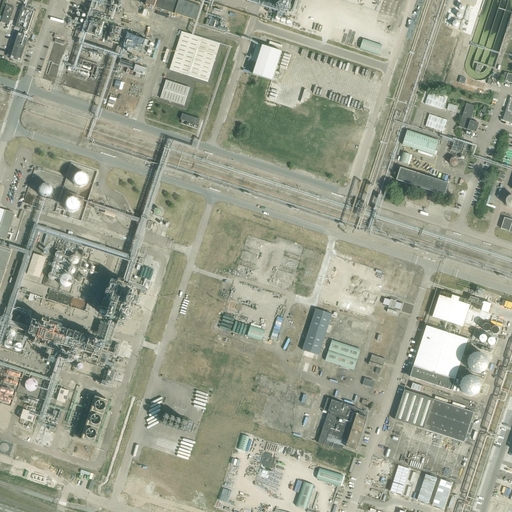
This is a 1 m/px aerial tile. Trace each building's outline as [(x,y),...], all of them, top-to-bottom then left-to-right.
[(19,62),(26,43),(28,44),(29,41),(27,40),(28,36),(27,36),(28,32),(36,10),(28,7),(28,5),(29,5),(31,0),(13,0),(25,4),(25,6),(22,5),(15,27),(20,29),(19,33),(18,33),(9,58),(19,62)] [(196,20),(200,6),(180,0),(147,0),(146,4),(196,20)] [(381,14),(379,21),(384,22),(391,25),(394,15),(399,0),(392,0),(387,16),(381,14)] [(97,10),(91,28),(99,31),(103,21),(114,25),(111,33),(108,31),(106,38),(119,43),(126,22),(113,18),(118,3),(115,2),(110,15),(97,10)] [(13,7),(6,5),(1,22),(8,24),(13,7)] [(220,44),(182,32),(170,70),(208,82),(220,44)] [(155,40),(148,38),(144,52),(155,56),(157,50),(152,49),(155,40)] [(262,47),(253,76),(272,82),(281,53),(262,47)] [(136,64),(134,71),(144,75),(147,68),(136,64)] [(367,82),(370,70),(356,66),(352,77),(367,82)] [(511,83),(511,74),(504,72),(502,80),(511,83)] [(190,88),(166,80),(161,98),(184,106),(190,88)] [(511,102),(506,101),(500,118),(504,120),(507,110),(511,111),(508,121),(511,122),(511,102)] [(459,127),(476,133),(479,123),(471,120),(475,106),(466,103),(459,127)] [(201,119),(182,113),(180,119),(199,125),(201,119)] [(429,115),(426,126),(443,132),(447,120),(429,115)] [(434,156),(439,141),(417,134),(412,149),(434,156)] [(451,147),(463,152),(466,144),(454,139),(451,147)] [(403,152),(400,162),(407,164),(410,155),(403,152)] [(458,161),(457,159),(456,158),(455,157),(454,157),(452,157),(451,157),(450,158),(449,159),(449,161),(449,162),(450,164),(451,165),(452,165),(453,165),(455,165),(456,164),(457,163),(458,161)] [(396,180),(444,196),(448,183),(400,168),(396,180)] [(64,216),(82,221),(86,204),(86,203),(83,200),(77,198),(76,193),(79,193),(80,189),(87,182),(88,179),(88,177),(83,172),(79,171),(74,176),(73,180),(73,183),(77,186),(75,192),(75,194),(74,195),(66,193),(62,206),(59,206),(61,208),(62,211),(61,213),(64,216)] [(39,194),(50,196),(52,185),(40,184),(39,194)] [(0,208),(0,238),(5,240),(14,213),(0,208)] [(162,214),(162,212),(161,211),(160,210),(159,210),(158,209),(156,210),(155,210),(155,211),(154,212),(154,213),(154,215),(155,216),(156,217),(158,218),(159,218),(161,217),(162,215),(162,214)] [(511,220),(505,218),(502,229),(511,231),(511,220)] [(0,285),(11,250),(0,246),(0,285)] [(33,254),(27,274),(39,277),(45,258),(33,254)] [(19,275),(24,277),(27,263),(25,263),(26,258),(23,257),(19,275)] [(80,266),(89,271),(94,263),(90,261),(91,260),(87,257),(85,261),(83,259),(80,266)] [(15,277),(20,262),(16,261),(12,275),(15,277)] [(71,280),(71,279),(71,278),(70,276),(68,275),(67,274),(65,274),(63,275),(62,275),(61,276),(61,277),(60,278),(60,279),(60,280),(60,282),(61,283),(61,284),(63,285),(64,286),(65,286),(67,286),(68,286),(70,284),(71,283),(71,281),(71,280)] [(115,283),(104,314),(129,323),(133,313),(127,310),(134,289),(115,283)] [(50,289),(47,298),(58,302),(60,298),(58,297),(59,293),(50,289)] [(433,318),(464,326),(471,302),(477,304),(476,308),(482,310),(481,311),(489,313),(492,303),(470,297),(470,300),(453,295),(452,299),(439,295),(433,318)] [(384,299),(383,304),(389,306),(388,307),(394,309),(394,308),(400,310),(402,304),(396,302),(396,301),(391,299),(390,300),(384,299)] [(316,309),(302,350),(319,356),(332,314),(316,309)] [(32,319),(26,339),(71,354),(73,348),(95,355),(99,340),(32,319)] [(494,347),(501,327),(479,320),(472,341),(486,346),(487,345),(494,347)] [(250,326),(247,336),(262,341),(265,331),(250,326)] [(451,391),(469,339),(427,326),(410,377),(451,391)] [(12,344),(12,342),(12,341),(11,340),(10,339),(9,338),(8,338),(6,339),(5,340),(4,341),(4,342),(4,343),(5,345),(5,346),(7,346),(8,347),(9,346),(11,346),(11,345),(12,344)] [(360,349),(332,339),(325,360),(354,370),(360,349)] [(386,359),(372,355),(369,365),(382,369),(386,359)] [(483,391),(475,372),(467,376),(465,372),(461,374),(462,378),(458,380),(466,398),(483,391)] [(37,384),(37,383),(36,381),(36,380),(35,379),(34,379),(32,378),(31,378),(30,378),(29,379),(28,380),(27,381),(26,382),(26,384),(27,385),(27,386),(28,387),(29,388),(31,388),(32,388),(33,388),(34,387),(35,386),(36,385),(37,384)] [(362,385),(373,388),(375,382),(365,378),(362,385)] [(56,400),(62,402),(66,390),(60,388),(56,400)] [(395,420),(464,442),(467,433),(470,434),(474,424),(471,423),(474,413),(405,390),(395,420)] [(79,434),(94,439),(107,399),(92,394),(79,434)] [(318,443),(342,451),(356,408),(328,398),(324,410),(328,412),(318,443)] [(19,419),(32,423),(35,412),(22,409),(19,419)] [(356,416),(346,447),(357,450),(367,417),(358,415),(359,411),(356,410),(355,415),(356,416)] [(160,424),(189,432),(192,420),(163,412),(160,424)]
